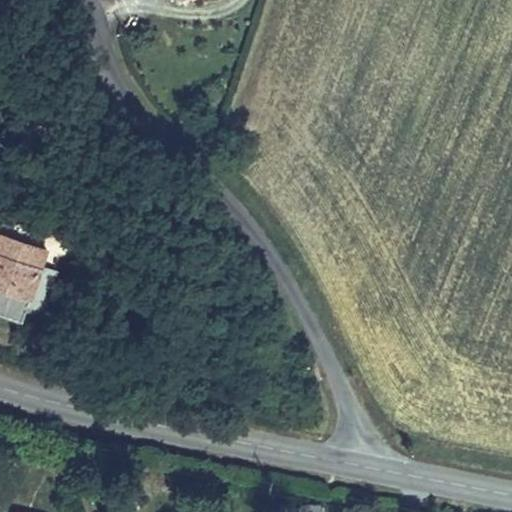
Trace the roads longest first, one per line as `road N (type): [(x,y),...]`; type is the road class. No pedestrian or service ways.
road 1 (residential): [(364,459),(278,239),(121,0)]
road 2 (secondary): [(0,380),(121,416),(364,459)]
road 3 (secondary): [(364,459),(511,487)]
